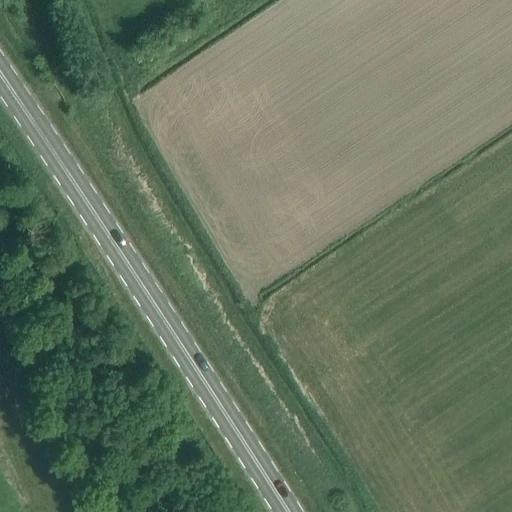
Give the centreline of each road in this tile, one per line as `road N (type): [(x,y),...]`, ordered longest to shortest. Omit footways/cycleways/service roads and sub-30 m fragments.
road 1 (secondary): [(280,511),(0,98)]
road 2 (unclassified): [(134,511),(0,302)]
